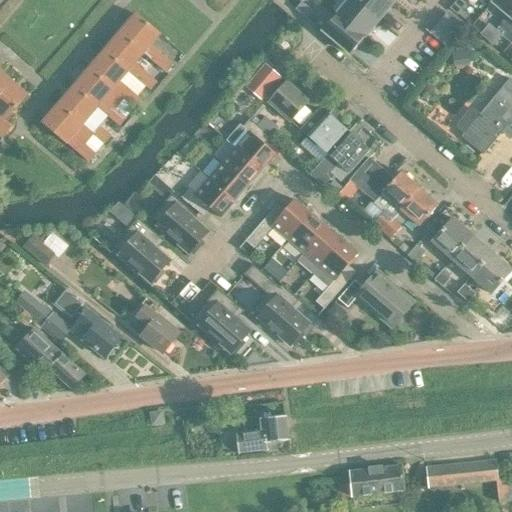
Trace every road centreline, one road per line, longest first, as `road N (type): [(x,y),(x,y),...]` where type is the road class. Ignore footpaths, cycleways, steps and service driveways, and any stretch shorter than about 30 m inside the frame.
road 1 (tertiary): [(0,488),(511,435)]
road 2 (residential): [(0,415),(481,350)]
road 3 (unclassified): [(481,350),(463,322),(317,204),(292,171),(206,267)]
road 4 (residential): [(511,229),(312,48),(300,21)]
